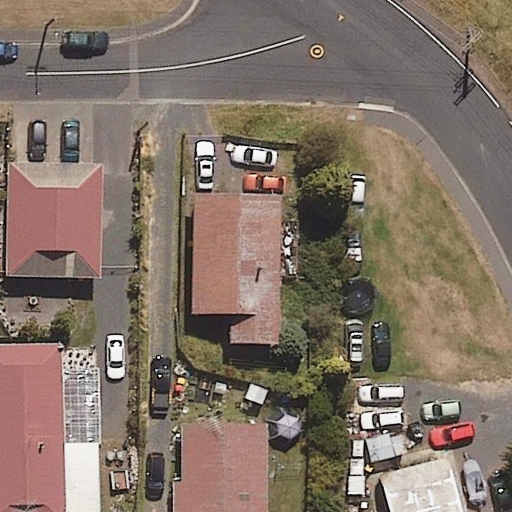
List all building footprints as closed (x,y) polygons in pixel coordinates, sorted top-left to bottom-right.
[(103,165),(10,162),(7,275),(99,278),(103,165)] [(279,339),(282,193),(196,191),(194,309),(231,309),(230,339),(279,339)] [(60,346),(0,347),(0,511),(95,511),(94,368),(60,369),(60,346)] [(271,511),(273,419),(184,417),(182,479),(171,479),(170,511),(271,511)] [(457,511),(443,456),(385,471),(395,511),(457,511)]
